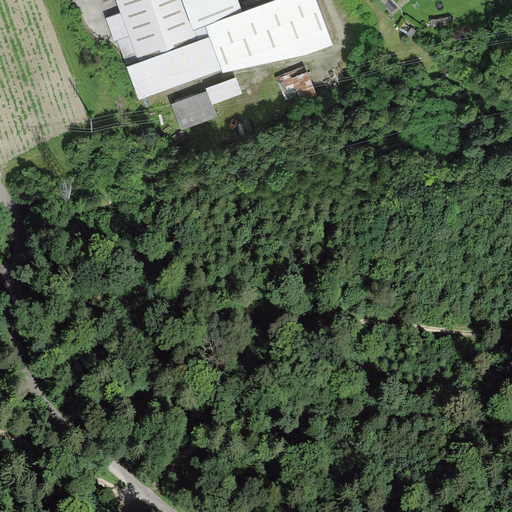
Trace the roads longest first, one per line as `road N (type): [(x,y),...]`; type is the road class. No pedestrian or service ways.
road 1 (track): [(511,335),(341,320),(313,330),(146,494)]
road 2 (residential): [(0,191),(19,230),(17,344),(33,392),(146,494)]
road 3 (track): [(146,494),(0,434)]
